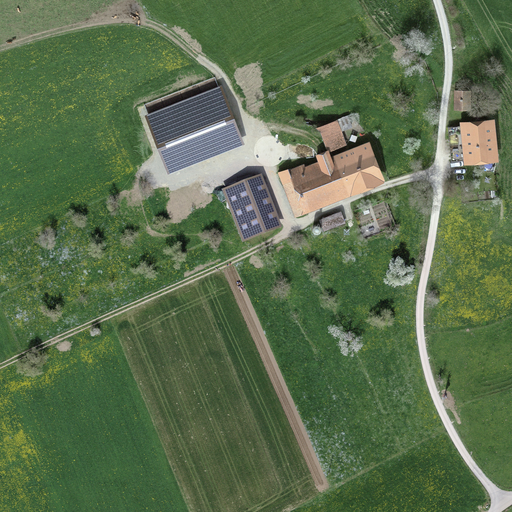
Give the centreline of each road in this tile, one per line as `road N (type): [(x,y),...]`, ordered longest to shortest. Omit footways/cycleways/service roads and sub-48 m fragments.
road 1 (track): [(439,170),(0,366)]
road 2 (track): [(291,230),(257,127),(180,43),(150,25)]
